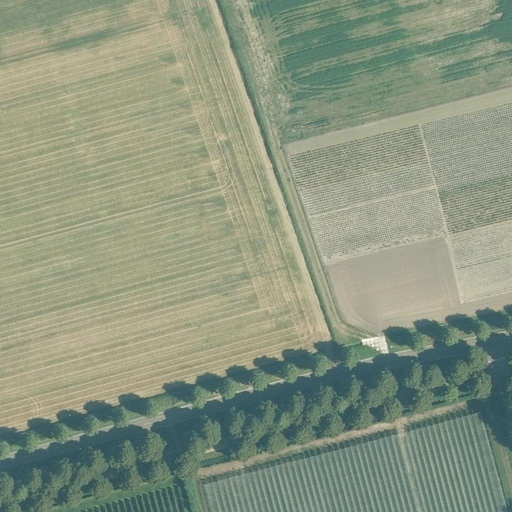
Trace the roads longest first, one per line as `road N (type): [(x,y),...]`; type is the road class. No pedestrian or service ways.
road 1 (secondary): [(169,417),(494,341)]
road 2 (unclassified): [(178,454),(499,368)]
road 3 (unclassified): [(0,502),(178,454)]
road 4 (secondary): [(0,463),(169,417)]
